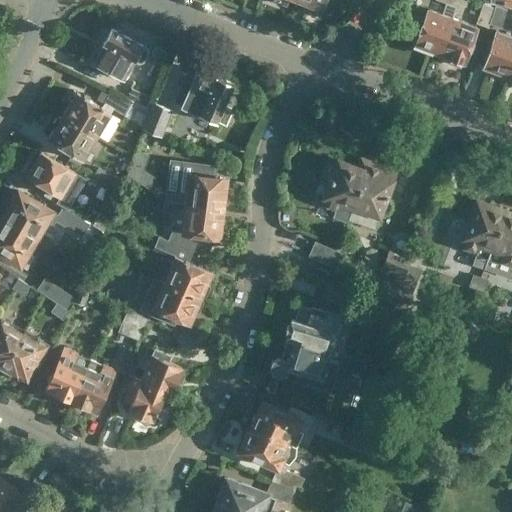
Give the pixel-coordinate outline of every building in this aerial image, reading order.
[(299,0),(306,2),(304,9),(316,14),(319,7),(320,7),(323,0),(299,0)] [(439,54),(452,17),(457,4),(458,0),(437,0),(446,3),(443,13),(428,8),(420,29),(413,26),(409,28),(406,36),(408,40),(415,42),(414,45),(416,46),(419,51),(425,53),(431,51),(439,54)] [(489,24),(495,8),(483,3),(476,23),(488,27),(489,24)] [(495,8),(489,24),(501,29),(507,9),(496,5),(495,8)] [(477,26),(452,17),(439,54),(447,57),(447,58),(449,61),(457,65),(462,63),(462,61),(464,61),(477,26)] [(148,47),(144,45),(112,27),(102,45),(104,46),(94,64),(125,81),(135,62),(139,64),(144,63),(150,52),(148,47)] [(509,75),(511,67),(511,36),(495,31),(483,65),(496,70),(498,75),(502,76),(508,74),(509,75)] [(233,86),(235,84),(216,75),(215,76),(198,68),(192,83),(184,79),(174,101),(182,105),(181,106),(217,123),(218,121),(226,124),(233,110),(225,106),(233,86)] [(126,99),(148,108),(153,97),(131,88),(126,99)] [(98,137),(113,113),(77,92),(77,93),(72,90),(67,100),(71,102),(63,115),(98,137)] [(125,116),(132,103),(109,94),(103,103),(125,116)] [(162,137),(173,110),(153,101),(142,129),(162,137)] [(98,137),(63,115),(62,117),(56,117),(52,122),(55,129),(49,139),(84,160),(98,137)] [(193,165),(199,153),(179,145),(174,156),(193,165)] [(68,209),(79,191),(69,185),(77,172),(41,151),(40,152),(36,152),(30,161),(32,166),(26,176),(48,189),(44,195),(63,206),(68,209)] [(350,218),(369,161),(361,158),(358,167),(338,160),(337,161),(329,158),(324,175),(331,177),(323,203),(338,208),(335,216),(348,221),(350,218)] [(369,161),(350,218),(376,227),(381,215),(386,214),(391,210),(392,205),(391,202),(388,195),(394,180),(393,179),(397,171),(369,161)] [(117,193),(124,181),(98,166),(92,178),(117,193)] [(165,189),(164,200),(223,208),(227,180),(188,175),(186,191),(165,189)] [(1,217),(39,239),(47,226),(51,229),(56,221),(93,243),(101,230),(92,224),(68,209),(63,206),(58,214),(55,212),(18,189),(1,217)] [(223,208),(164,200),(162,212),(183,214),(181,231),(172,230),(168,239),(193,250),(201,234),(219,236),(223,208)] [(496,235),(505,210),(477,200),(475,205),(470,204),(466,206),(465,209),(465,213),(467,216),(470,218),(459,248),(488,258),(496,235)] [(488,258),(511,266),(511,213),(505,210),(496,235),(488,258)] [(98,213),(92,224),(101,230),(103,231),(110,220),(98,213)] [(31,253),(39,239),(1,217),(0,218),(0,253),(23,267),(27,270),(35,256),(31,253)] [(163,281),(203,298),(206,297),(211,287),(208,282),(212,272),(188,262),(193,250),(168,239),(168,240),(158,236),(154,247),(174,255),(163,281)] [(329,263),(334,251),(316,242),(310,255),(329,263)] [(390,312),(409,265),(411,258),(389,249),(382,267),(367,303),(390,312)] [(334,251),(329,263),(338,267),(344,255),(334,251)] [(409,265),(390,312),(403,317),(421,270),(409,265)] [(477,289),(481,277),(473,274),(468,286),(477,289)] [(140,310),(174,325),(178,318),(190,323),(194,314),(200,312),(204,301),(202,298),(163,281),(153,276),(140,310)] [(57,303),(66,308),(74,297),(45,277),(37,289),(57,303)] [(481,277),(477,289),(484,292),(489,279),(481,277)] [(30,285),(19,278),(13,287),(24,295),(30,285)] [(349,309),(354,298),(328,286),(323,297),(349,309)] [(85,308),(89,298),(77,293),(73,304),(85,308)] [(67,310),(55,302),(49,311),(61,319),(67,310)] [(311,309),(303,306),(299,308),(296,319),(291,318),(285,336),(329,349),(335,332),(337,333),(343,314),(326,308),(325,310),(312,307),(311,309)] [(139,340),(148,319),(127,310),(118,331),(139,340)] [(25,330),(1,317),(0,319),(0,366),(3,369),(25,330)] [(48,343),(25,330),(3,369),(19,378),(21,376),(27,380),(48,343)] [(349,366),(351,357),(337,353),(337,352),(336,352),(332,350),(329,349),(285,336),(285,337),(284,338),(287,339),(281,358),(278,357),(272,360),(270,366),(273,373),(280,375),(287,371),(288,368),(322,379),(323,377),(336,381),(341,363),(349,366)] [(79,352),(64,346),(45,390),(71,401),(88,358),(78,354),(79,352)] [(171,356),(155,349),(152,354),(152,353),(149,359),(142,355),(137,366),(145,369),(141,379),(171,393),(174,393),(178,382),(181,381),(184,374),(183,371),(184,367),(168,361),(171,356)] [(117,369),(88,358),(71,401),(98,413),(117,369)] [(130,362),(125,373),(133,376),(137,366),(130,362)] [(171,393),(141,379),(137,388),(129,385),(123,400),(131,403),(127,410),(129,411),(129,410),(139,414),(140,418),(147,421),(150,419),(154,422),(160,406),(165,407),(171,393)] [(287,412),(263,401),(251,426),(297,447),(302,437),(305,438),(314,419),(289,408),(287,412)] [(341,423),(347,410),(322,401),(317,414),(341,423)] [(297,447),(251,426),(239,451),(277,468),(271,481),(293,491),(296,485),(300,487),(305,478),(286,469),(290,463),(293,461),(295,458),(297,453),(297,448),(297,447)] [(0,478),(0,511),(17,511),(10,505),(19,495),(0,478)] [(270,511),(276,498),(288,503),(293,491),(271,481),(265,493),(227,479),(217,504),(238,511),(270,511)]
